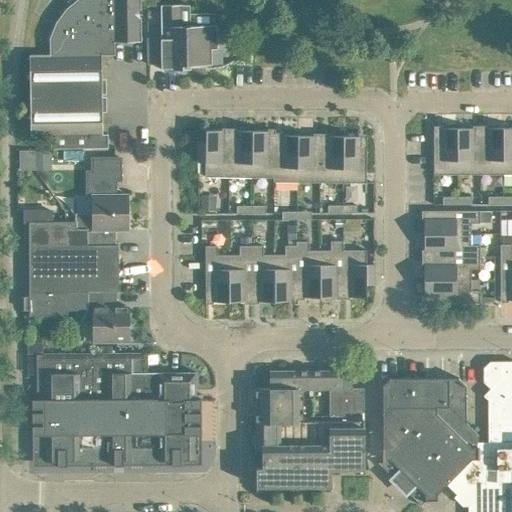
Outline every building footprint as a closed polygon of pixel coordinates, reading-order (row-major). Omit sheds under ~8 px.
[(30,55),(31,137),(51,136),(51,148),(108,147),(108,133),(107,134),(107,135),(103,135),(102,55),(107,54),(115,46),(115,41),(141,41),(141,17),(139,17),(139,9),(141,9),(140,0),(76,0),(66,8),(56,22),(50,38),(50,54),(30,55)] [(189,25),(189,12),(189,4),(161,5),(162,69),(183,69),(183,65),(212,64),(211,49),(217,49),(217,25),(189,25)] [(256,44),(257,66),(289,64),(288,43),(256,44)] [(330,74),(330,86),(341,86),(341,74),(330,74)] [(511,127),(503,128),(503,174),(511,173),(511,127)] [(434,174),(457,174),(457,128),(442,128),(442,130),(434,130),(434,174)] [(480,174),(480,130),(473,130),(473,128),(457,128),(457,174),(480,174)] [(480,174),(503,174),(503,128),(487,128),(487,130),(480,130),(480,174)] [(229,177),(229,133),(222,133),(222,130),(206,130),(206,142),(198,142),(198,162),(206,162),(205,176),(229,177)] [(252,177),(252,131),(237,130),(237,133),(229,133),(229,177),(252,177)] [(276,133),(275,133),(268,133),(268,131),(252,131),(252,177),(274,177),(275,177),(276,137),(276,133)] [(297,182),(298,135),(282,135),(282,137),(276,137),(275,177),(274,177),(274,181),(297,182)] [(320,182),(320,138),(313,138),(313,135),(298,135),(297,182),(320,182)] [(343,182),(343,136),(328,136),(328,138),(320,138),(320,182),(343,182)] [(343,182),(346,182),(366,182),(367,138),(359,138),(359,136),(343,136),(343,182)] [(48,152),(37,152),(37,169),(43,169),(49,168),(48,152)] [(51,210),(25,210),(25,221),(25,245),(116,245),(116,229),(128,229),(128,195),(116,195),(115,180),(121,180),(120,157),(92,158),(92,171),(87,171),(87,195),(92,195),(92,214),(76,214),(76,221),(52,221),(51,210)] [(215,212),(216,196),(202,195),(201,211),(215,212)] [(443,204),(458,204),(458,196),(443,196),(443,204)] [(458,196),(458,204),(472,204),(472,196),(458,196)] [(488,204),(503,204),(503,196),(488,196),(488,204)] [(503,204),(511,204),(511,196),(503,196),(503,204)] [(236,213),(252,213),(252,205),(236,205),(236,213)] [(252,205),(252,213),(266,213),(266,205),(252,205)] [(328,213),(343,213),(343,205),(328,205),(328,213)] [(343,213),(357,213),(357,205),(343,205),(343,213)] [(424,218),(424,234),(471,234),(471,223),(480,223),(480,210),(453,210),(433,210),(426,210),(427,218),(424,218)] [(490,210),(480,210),(480,223),(490,223),(490,210)] [(282,219),(297,219),(297,211),(282,211),(282,219)] [(297,219),(311,219),(311,211),(297,211),(297,219)] [(296,226),(287,226),(287,241),(296,241),(296,226)] [(427,256),(480,256),(480,245),(471,245),(471,234),(424,234),(424,249),(427,249),(427,256)] [(503,235),(502,244),(511,244),(511,236),(503,235)] [(302,294),(301,241),(298,241),(297,241),(297,245),(285,245),(285,254),(278,254),(278,301),(290,301),(290,298),(298,298),(298,294),(302,294)] [(325,296),(325,250),(309,250),(309,241),(308,241),(301,241),(302,294),(305,294),(305,296),(325,296)] [(349,294),(349,250),(343,250),(343,241),(340,241),(333,241),(331,241),(331,250),(325,250),(325,296),(336,296),(336,294),(349,294)] [(502,244),(500,244),(500,297),(508,297),(508,300),(511,299),(511,243),(511,244),(502,244)] [(119,244),(116,245),(25,245),(25,291),(119,290),(119,244)] [(230,301),(230,255),(218,255),(218,245),(205,245),(206,299),(213,299),(214,301),(230,301)] [(254,298),(254,245),(240,245),(240,255),(230,255),(230,301),(245,301),(244,298),(254,298)] [(278,301),(278,254),(263,255),(263,245),(254,245),(254,298),(259,298),(259,301),(278,301)] [(349,250),(349,294),(350,294),(350,296),(366,296),(366,284),(374,284),(374,264),(366,264),(366,250),(349,250)] [(424,279),(471,279),(471,268),(480,268),(480,256),(427,256),(427,264),(424,264),(424,279)] [(480,303),(480,290),(471,290),(471,279),(424,279),(424,295),(427,295),(427,303),(480,303)] [(119,291),(119,290),(25,291),(26,315),(68,315),(67,309),(76,309),(76,323),(93,323),(93,341),(129,341),(129,307),(117,307),(117,291),(119,291)] [(28,353),(43,353),(43,342),(27,343),(28,353)] [(144,395),(144,372),(144,353),(36,354),(37,425),(37,454),(44,454),(51,461),(171,460),(171,465),(181,465),(181,460),(190,460),(197,453),(196,400),(196,399),(157,399),(157,395),(144,395)] [(484,395),(488,400),(488,442),(511,441),(511,360),(490,361),(484,367),(484,382),(490,388),(484,395)] [(352,370),(270,371),(270,387),(256,387),(256,450),(262,450),(262,467),(256,467),(256,487),(310,486),(331,487),(331,469),(350,469),(364,469),(365,466),(364,421),(298,421),(298,390),(329,390),(329,416),(344,416),(345,412),(364,412),(364,388),(352,388),(352,370)] [(196,398),(196,388),(196,372),(144,372),(144,395),(157,395),(157,399),(196,399),(196,398)] [(467,385),(458,377),(458,378),(391,379),(390,378),(382,386),(383,387),(383,412),(382,413),(383,414),(383,448),(382,448),(383,459),(380,463),(379,462),(378,463),(393,477),(397,474),(411,487),(407,491),(422,506),(423,505),(422,504),(425,501),(425,502),(437,502),(437,494),(447,484),(488,442),(479,442),(478,435),(466,423),(466,386),(467,385)] [(511,511),(511,441),(488,442),(447,484),(457,494),(460,491),(468,500),(465,502),(468,505),(468,511),(511,511)]
